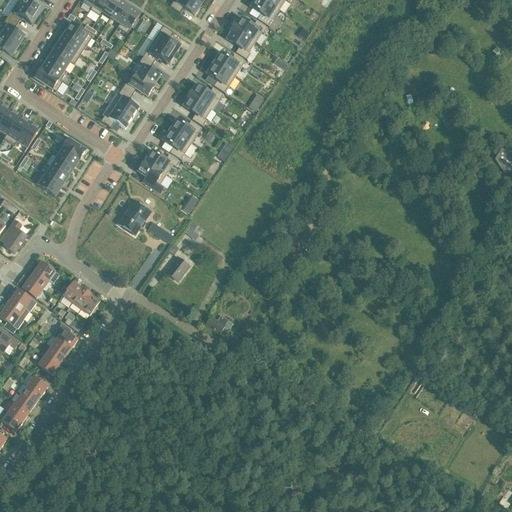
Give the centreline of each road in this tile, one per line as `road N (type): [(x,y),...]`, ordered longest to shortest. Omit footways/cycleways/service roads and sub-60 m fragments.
road 1 (track): [(493,511),(229,355)]
road 2 (residential): [(117,155),(9,85),(65,0)]
road 3 (unknown): [(273,511),(350,463),(428,350)]
road 4 (residential): [(0,483),(123,297)]
road 5 (residential): [(117,155),(132,151),(229,0)]
road 6 (unknown): [(428,350),(511,226)]
road 7 (residential): [(229,355),(123,297)]
